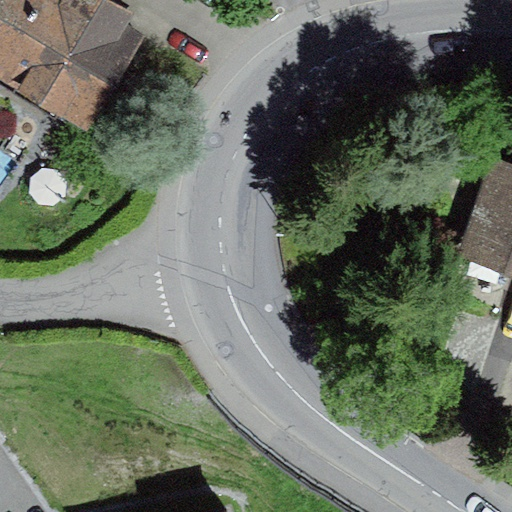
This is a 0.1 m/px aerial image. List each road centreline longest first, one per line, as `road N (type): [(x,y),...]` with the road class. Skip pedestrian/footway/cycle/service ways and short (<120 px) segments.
road 1 (secondary): [(511,32),(391,39),(318,66),(283,90),(229,167),(220,212),(223,264)]
road 2 (secondary): [(223,264),(251,340),(291,389),(353,441),(462,511)]
road 3 (residential): [(0,303),(98,300),(223,264)]
